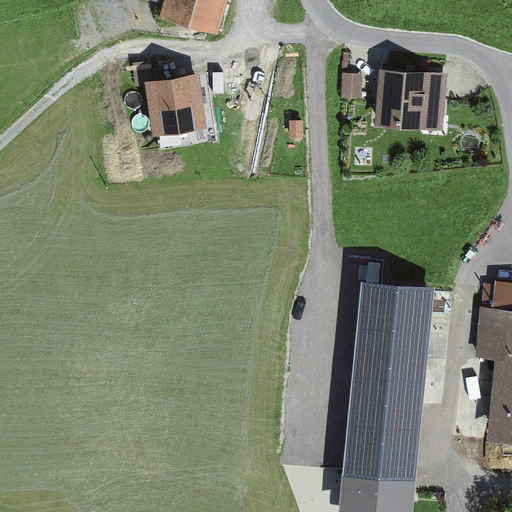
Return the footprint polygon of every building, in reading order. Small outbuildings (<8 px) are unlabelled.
[(169,14),(217,29),(226,0),(155,0),(172,5),(169,14)] [(381,119),(440,125),(445,78),(386,72),(381,119)] [(345,73),(344,94),(361,95),(362,74),(345,73)] [(153,130),(202,124),(197,79),(148,85),(153,130)] [(411,511),(434,285),(363,278),(338,511),(411,511)] [(493,438),(511,440),(511,312),(483,309),(478,356),(501,359),(493,438)]
